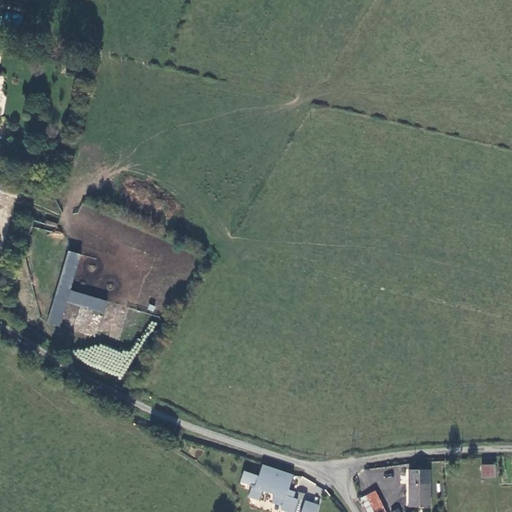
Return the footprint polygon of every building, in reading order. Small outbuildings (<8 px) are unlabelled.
[(81,256),(68,252),(47,324),(59,327),(66,303),(103,314),(107,302),(70,291),(81,256)] [(494,465),(481,465),(481,478),(494,478),(494,465)] [(294,496),(291,491),(289,491),(294,476),(262,466),(259,477),(244,473),(241,483),(250,486),(250,488),(252,489),(249,499),(259,502),(262,492),(276,496),(273,504),(282,507),(281,511),(284,511),(294,511),(298,500),(293,498),(294,496)] [(408,508),(431,508),(431,470),(408,470),(408,508)] [(384,511),(374,493),(361,500),(367,511),(384,511)] [(318,511),(320,507),(306,502),(302,511),(318,511)]
